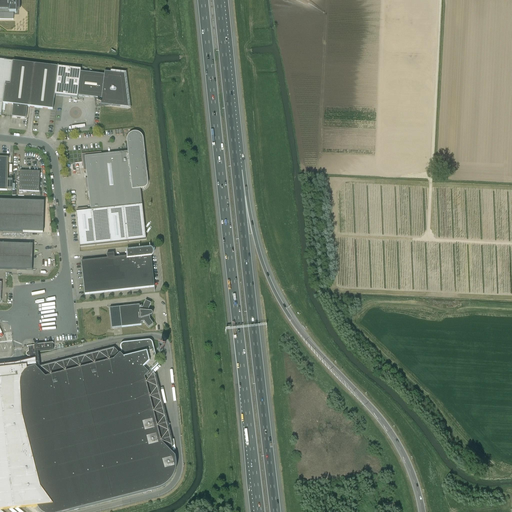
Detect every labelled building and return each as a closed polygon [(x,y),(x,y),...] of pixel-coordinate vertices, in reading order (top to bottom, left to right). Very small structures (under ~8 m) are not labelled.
[(19,0),(0,0),(0,19),(13,20),(13,12),(17,13),(17,10),(20,10),(19,0)] [(54,100),(55,95),(54,95),(58,67),(0,59),(0,115),(1,115),(3,104),(13,105),(12,117),(26,119),(27,106),(53,110),(54,100)] [(54,95),(55,95),(77,98),(78,96),(100,98),(101,105),(129,108),(125,74),(105,72),(104,75),(81,72),(81,69),(58,67),(54,95)] [(147,185),(148,184),(148,183),(147,173),(143,140),(143,138),(142,137),(141,136),(141,135),(140,134),(139,133),(138,133),(137,133),(135,132),(134,132),(133,132),(132,133),(131,133),(129,134),(129,135),(128,136),(127,138),(127,139),(126,141),(126,142),(128,152),(101,155),(101,152),(82,154),(83,171),(86,170),(91,211),(76,212),(80,247),(146,239),(140,189),(143,189),(144,188),(145,188),(146,188),(146,187),(147,186),(147,185)] [(0,190),(7,191),(8,158),(0,157),(0,190)] [(20,171),(19,191),(39,192),(40,172),(20,171)] [(0,199),(0,229),(43,231),(44,200),(0,199)] [(0,267),(32,269),(33,243),(0,242),(0,267)] [(85,294),(140,288),(154,287),(151,255),(152,254),(152,253),(152,252),(152,251),(152,250),(151,249),(150,248),(127,251),(128,257),(114,258),(114,254),(106,255),(107,259),(81,262),(85,294)] [(139,305),(109,308),(112,328),(141,325),(141,322),(144,322),(148,328),(153,324),(150,319),(149,316),(150,316),(151,316),(152,315),(152,314),(152,313),(151,312),(150,312),(149,312),(149,309),(151,303),(145,301),(142,308),(140,308),(139,305)] [(158,365),(158,364),(154,350),(153,344),(152,343),(152,342),(151,342),(151,341),(150,341),(149,340),(143,341),(126,343),(125,343),(123,343),(122,344),(121,344),(120,345),(120,347),(121,352),(120,354),(119,354),(114,348),(83,356),(40,367),(40,373),(40,372),(38,359),(38,352),(53,350),(52,343),(27,346),(28,352),(27,352),(26,353),(26,354),(26,355),(27,356),(28,356),(29,356),(35,356),(35,360),(36,369),(32,365),(0,368),(0,511),(37,508),(38,509),(39,511),(40,511),(67,511),(113,501),(157,489),(160,488),(162,487),(164,486),(167,484),(168,482),(171,480),(172,478),(173,476),(174,475),(174,473),(174,472),(175,470),(176,467),(176,465),(175,462),(175,458),(174,457),(169,451),(173,447),(155,376),(151,372),(155,368),(157,366),(158,365)]
